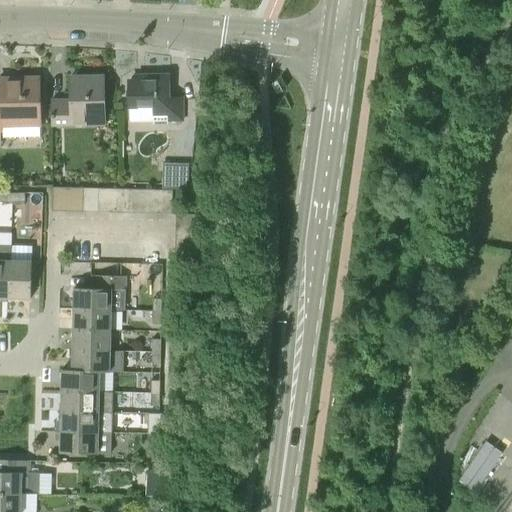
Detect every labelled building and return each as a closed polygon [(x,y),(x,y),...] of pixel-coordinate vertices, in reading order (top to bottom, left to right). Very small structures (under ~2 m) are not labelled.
[(168,99),(168,75),(135,76),(135,80),(129,80),(130,107),(152,107),(153,123),(181,122),(181,121),(183,121),(183,99),(168,99)] [(52,125),(105,124),(103,76),(71,77),(71,100),(51,101),(52,125)] [(0,131),(1,131),(1,126),(40,126),(39,78),(0,78),(0,131)] [(162,188),(188,189),(188,163),(163,163),(162,188)] [(67,188),(53,187),(52,211),(67,212),(67,188)] [(83,188),(67,188),(67,212),(83,212),(83,188)] [(98,212),(98,188),(83,188),(83,212),(98,212)] [(111,213),(111,189),(98,188),(98,212),(111,213)] [(123,213),(123,189),(111,189),(111,213),(123,213)] [(135,213),(135,189),(123,189),(123,213),(135,213)] [(147,189),(135,189),(135,213),(147,213),(147,189)] [(159,190),(147,189),(147,213),(159,214),(159,190)] [(159,190),(159,214),(172,214),(173,190),(159,190)] [(0,200),(0,202),(12,202),(12,193),(0,193),(0,200)] [(12,193),(12,202),(25,202),(25,193),(12,193)] [(176,226),(200,227),(200,214),(176,214),(176,226)] [(199,238),(200,227),(176,226),(175,238),(199,238)] [(199,250),(199,238),(175,238),(175,250),(199,250)] [(0,297),(10,298),(11,261),(11,245),(0,245),(0,297)] [(11,261),(10,298),(31,299),(32,261),(11,261)] [(74,288),(74,309),(111,310),(125,310),(126,290),(126,276),(96,275),(95,288),(74,288)] [(153,311),(162,311),(162,299),(153,299),(153,311)] [(111,330),(111,310),(74,309),(73,329),(111,330)] [(161,324),(162,311),(153,311),(153,324),(161,324)] [(110,351),(111,330),(73,329),(73,350),(110,351)] [(152,352),(161,352),(161,340),(152,339),(152,352)] [(124,351),(110,351),(73,350),(72,370),(100,371),(100,372),(123,372),(124,351)] [(161,365),(161,352),(152,352),(152,364),(161,365)] [(72,370),(62,369),(62,391),(99,392),(100,372),(100,371),(72,370)] [(151,393),(160,393),(160,381),(151,381),(151,393)] [(113,392),(99,392),(62,391),(61,411),(112,412),(113,392)] [(159,406),(160,393),(151,393),(151,406),(159,406)] [(111,433),(112,412),(61,411),(61,432),(111,433)] [(167,413),(149,412),(148,434),(167,434),(167,413)] [(511,415),(499,437),(511,445),(511,476),(503,490),(511,495),(511,415)] [(111,454),(111,433),(61,432),(60,453),(111,454)] [(167,434),(148,434),(148,453),(167,454),(167,434)] [(0,493),(36,494),(39,494),(39,473),(30,473),(30,461),(0,459),(0,493)] [(142,487),(146,487),(155,487),(158,487),(158,474),(142,474),(142,487)] [(35,511),(36,494),(0,493),(0,511),(35,511)]
